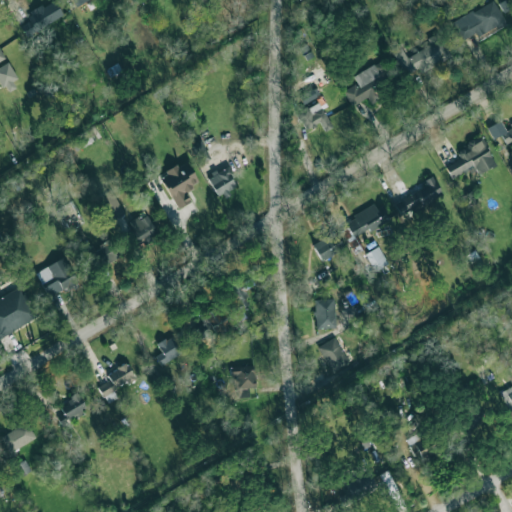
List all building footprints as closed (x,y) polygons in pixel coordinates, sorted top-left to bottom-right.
[(63,15),(54,0),(52,0),(27,14),(30,20),(20,26),(26,36),(63,15)] [(490,0),(450,24),(461,41),(474,32),(478,37),(505,20),(492,0),(490,0)] [(430,45),(406,56),(402,48),(393,52),(404,77),(451,56),(440,30),(426,36),(430,45)] [(0,84),(5,93),(15,87),(11,81),(17,78),(6,59),(6,60),(0,49),(0,84)] [(352,75),(356,83),(343,90),(351,106),(367,97),(369,102),(391,90),(377,62),(352,75)] [(298,96),(302,104),(319,95),(315,87),(298,96)] [(323,131),(331,126),(318,101),(296,113),(305,130),(319,123),(323,131)] [(492,139),(500,135),(505,144),(511,141),(511,143),(511,124),(504,128),(500,120),(486,127),(492,139)] [(459,159),(445,164),(450,178),(475,169),(477,173),(494,166),(483,138),(455,148),(459,159)] [(210,158),(200,139),(189,144),(199,164),(210,158)] [(178,208),(190,201),(184,191),(198,182),(185,162),(178,167),(177,165),(158,176),(178,208)] [(216,197),(236,189),(230,175),(232,174),(229,167),(208,176),(216,197)] [(394,203),(402,216),(442,193),(431,176),(423,181),(425,185),(394,203)] [(111,220),(124,213),(112,192),(100,199),(111,220)] [(354,238),(388,219),(378,202),(345,221),(354,238)] [(85,240),(84,233),(79,233),(79,227),(69,228),(69,241),(85,240)] [(337,233),(312,244),(318,259),(343,249),(337,233)] [(365,253),(374,271),(388,263),(378,246),(365,253)] [(49,297),(77,281),(63,256),(34,273),(49,297)] [(0,296),(0,336),(38,317),(21,285),(0,296)] [(314,299),(315,328),(335,327),(334,298),(314,299)] [(221,310),(199,316),(203,327),(197,329),(199,335),(226,328),(221,310)] [(156,343),(160,352),(155,355),(159,364),(180,354),(171,335),(156,343)] [(349,362),(333,336),(316,347),(332,372),(349,362)] [(107,402),(117,398),(113,388),(134,379),(127,363),(104,373),(107,380),(98,384),(107,402)] [(231,366),(232,397),(248,397),(248,387),(255,387),(254,365),(231,366)] [(511,385),(499,392),(507,409),(511,406),(511,385)] [(56,418),(63,426),(86,406),(75,392),(59,405),(64,411),(56,418)] [(486,420),(477,403),(452,416),(461,433),(486,420)] [(0,434),(0,446),(4,454),(35,439),(27,422),(0,434)] [(339,497),(344,506),(376,487),(367,471),(342,485),(347,493),(339,497)]
